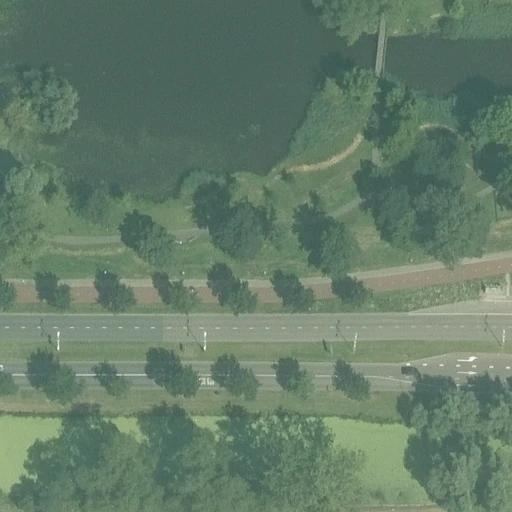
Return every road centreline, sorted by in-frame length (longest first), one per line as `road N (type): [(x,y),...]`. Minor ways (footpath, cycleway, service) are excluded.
road 1 (primary): [(0,375),(511,383)]
road 2 (primary): [(511,329),(0,328)]
